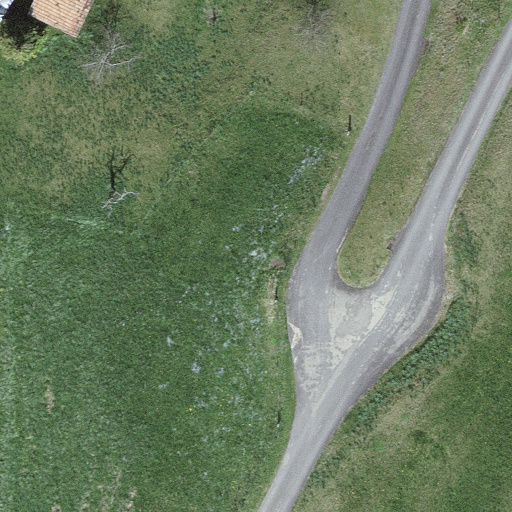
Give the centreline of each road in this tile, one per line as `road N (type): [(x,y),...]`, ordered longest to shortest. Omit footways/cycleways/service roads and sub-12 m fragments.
road 1 (track): [(511,37),(483,92),(400,318),(268,511)]
road 2 (track): [(396,0),(297,275),(328,421)]
